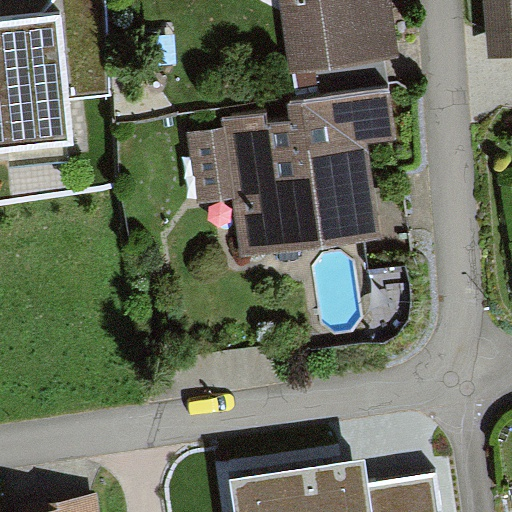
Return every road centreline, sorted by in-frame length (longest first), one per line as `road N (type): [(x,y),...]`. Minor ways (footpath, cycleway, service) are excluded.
road 1 (residential): [(458,368),(0,435)]
road 2 (residential): [(458,368),(436,0)]
